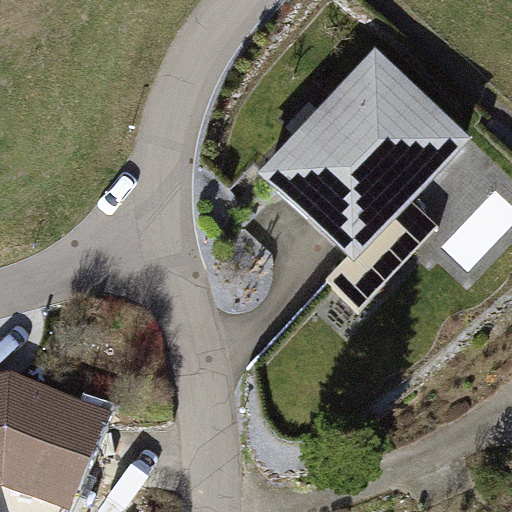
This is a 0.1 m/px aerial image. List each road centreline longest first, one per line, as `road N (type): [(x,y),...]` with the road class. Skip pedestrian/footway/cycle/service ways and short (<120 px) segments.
road 1 (residential): [(219,511),(215,419),(198,339),(144,240)]
road 2 (residential): [(144,240),(166,132),(192,70),(245,0)]
road 3 (residential): [(0,295),(144,240)]
